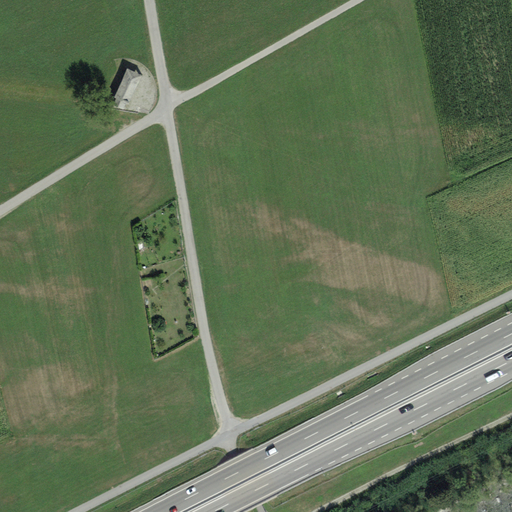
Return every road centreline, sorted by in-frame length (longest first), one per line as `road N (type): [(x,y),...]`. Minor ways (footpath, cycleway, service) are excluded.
road 1 (motorway): [(511,333),(159,511)]
road 2 (motorway): [(211,511),(511,360)]
road 3 (track): [(362,0),(167,110)]
road 4 (track): [(316,511),(511,413)]
